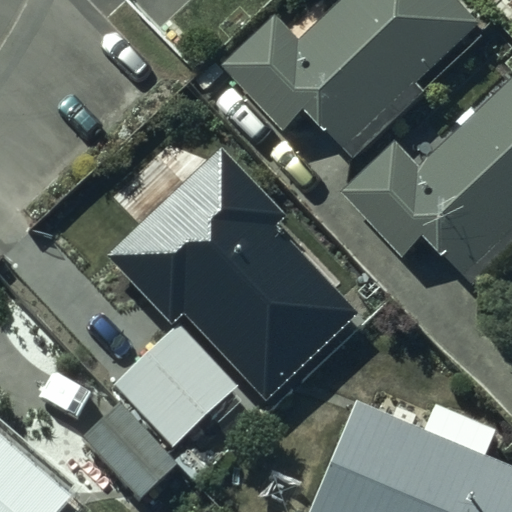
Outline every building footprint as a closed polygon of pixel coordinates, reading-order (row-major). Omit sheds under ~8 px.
[(280,20),(227,70),(287,135),(310,113),(358,165),(430,99),(420,88),(485,27),(460,0),(353,0),(304,46),(280,20)] [(346,194),(407,261),(430,240),(475,290),(511,256),(511,90),(423,171),(400,145),(346,194)] [(123,403),(172,455),(181,445),(205,469),(228,445),(206,423),(236,393),(176,333),(114,394),(123,403)] [(172,455),(123,403),(81,445),(142,505),(182,465),(172,455)] [(422,438),(354,408),(309,511),(511,511),(511,476),(484,464),(495,438),(434,411),(422,438)] [(0,511),(66,511),(67,511),(0,453),(0,511)]
